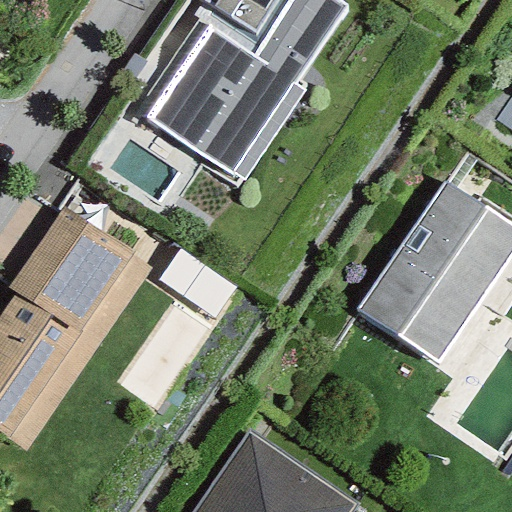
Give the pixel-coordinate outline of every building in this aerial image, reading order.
[(202,0),(219,10),(209,23),(146,115),(243,177),(304,82),(295,79),(345,0),(202,0)] [(511,250),(511,223),(442,176),(355,304),(438,360),(511,250)] [(6,438),(25,450),(150,267),(129,252),(132,247),(64,203),(7,287),(14,291),(0,311),(0,429),(8,436),(6,438)] [(184,246),(166,269),(218,308),(236,285),(184,246)] [(349,511),(356,502),(248,429),(191,511),(349,511)]
